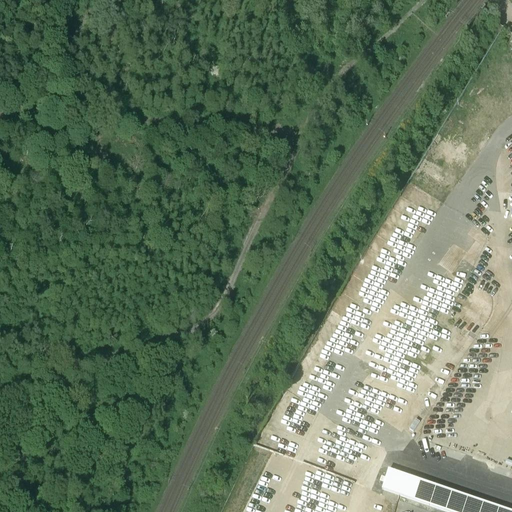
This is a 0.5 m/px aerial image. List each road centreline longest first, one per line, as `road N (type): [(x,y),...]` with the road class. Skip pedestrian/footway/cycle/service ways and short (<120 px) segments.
road 1 (track): [(294,134),(259,247),(207,325),(0,397)]
road 2 (track): [(0,107),(294,134)]
road 3 (track): [(0,188),(114,119)]
